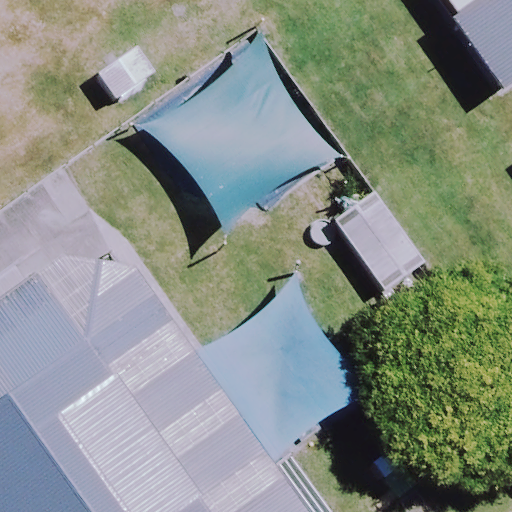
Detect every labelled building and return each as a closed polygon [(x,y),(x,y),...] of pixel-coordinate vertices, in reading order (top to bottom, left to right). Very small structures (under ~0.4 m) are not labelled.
[(511,0),(465,0),(434,23),(486,96),(511,77),(511,0)] [(324,164),(253,65),(145,142),(216,241),(324,164)] [(419,275),(370,202),(331,228),(379,301),(419,275)] [(95,380),(33,289),(0,311),(0,511),(280,511),(160,335),(95,380)] [(511,427),(511,410),(474,328),(379,372),(423,468),(511,427)]
